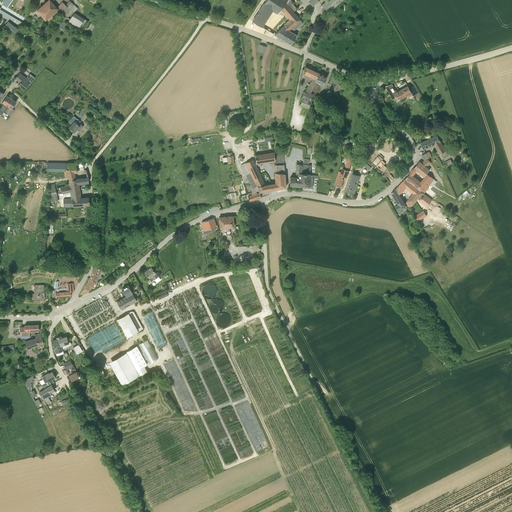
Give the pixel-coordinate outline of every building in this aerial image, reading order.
[(58,9),(51,2),(49,0),(48,0),(37,10),(45,20),(58,9)] [(287,15),(288,16),(288,17),(293,12),(285,3),(287,0),(266,0),(252,21),(262,27),(272,11),(277,14),(281,9),(287,15)] [(297,9),(291,2),(291,1),(290,0),(287,0),(285,3),(293,12),(297,9)] [(327,0),(322,5),(328,13),(342,0),(327,0)] [(64,15),(62,19),(68,22),(67,23),(78,29),(80,26),(83,27),(87,21),(84,19),(74,12),(70,19),(67,17),(73,10),(74,12),(78,8),(74,5),(70,1),(66,6),(63,2),(57,8),(64,15)] [(0,15),(10,21),(13,17),(0,9),(0,15)] [(300,20),(296,15),(293,18),(274,35),(280,38),(288,30),(289,30),(300,20)] [(24,23),(13,17),(10,21),(21,28),(24,23)] [(280,38),(283,40),(291,45),(297,35),(292,32),(293,30),(302,23),(300,20),(289,30),(288,30),(280,38)] [(9,21),(5,26),(15,34),(19,29),(9,21)] [(259,44),(258,49),(257,51),(264,53),(266,47),(259,44)] [(309,94),(319,73),(305,67),(305,70),(303,69),(300,82),(305,84),(308,85),(305,92),(304,91),(301,98),(302,99),(300,104),(308,108),(311,101),(310,100),(312,95),(309,94)] [(18,85),(24,90),(29,84),(27,83),(29,80),(19,73),(15,78),(20,82),(18,85)] [(321,87),(326,77),(319,73),(309,94),(312,95),(313,94),(315,95),(319,86),(321,87)] [(392,84),(386,86),(393,99),(397,97),(399,100),(408,95),(410,98),(419,93),(415,85),(409,88),(408,86),(397,92),(392,84)] [(0,114),(1,115),(3,111),(11,98),(7,95),(2,103),(3,104),(0,108),(0,114)] [(330,98),(323,95),(321,100),(328,104),(330,98)] [(16,101),(11,98),(3,111),(10,116),(14,110),(11,108),(16,101)] [(71,124),(68,127),(74,132),(77,129),(79,131),(83,126),(79,122),(80,121),(74,116),(68,122),(71,124)] [(438,136),(421,143),(424,149),(435,144),(442,157),(448,154),(438,136)] [(369,151),(363,157),(382,174),(383,173),(386,176),(391,171),(382,162),(382,163),(369,151)] [(223,162),(228,161),(228,163),(234,162),(233,155),(232,155),(232,152),(227,153),(228,156),(227,156),(227,157),(222,158),(223,162)] [(251,189),(252,192),(256,191),(259,190),(259,192),(285,187),(284,165),(282,152),(274,153),(275,160),(274,160),(274,164),(274,168),(275,172),(275,183),(264,185),(253,159),(241,165),(250,184),(253,188),(251,189)] [(274,153),(255,155),(256,163),(266,162),(274,160),(275,160),(274,153)] [(345,167),(349,169),(353,158),(348,157),(345,167)] [(430,170),(426,167),(421,163),(420,161),(413,169),(416,172),(417,170),(425,176),(430,170)] [(60,187),(61,187),(78,184),(88,182),(88,178),(77,179),(75,180),(72,169),(76,169),(75,164),(70,167),(70,173),(68,173),(68,174),(65,177),(69,177),(70,180),(69,181),(70,183),(66,184),(66,185),(60,187)] [(290,177),(290,186),(308,187),(312,187),(313,177),(309,177),(309,174),(306,173),(306,169),(308,169),(309,165),(296,164),(296,173),(298,174),(298,178),(290,177)] [(51,165),(51,174),(68,174),(68,173),(70,173),(70,167),(70,165),(51,165)] [(335,185),(340,187),(344,177),(346,177),(349,170),(343,168),(340,175),(338,175),(335,185)] [(420,182),(412,176),(410,173),(406,178),(424,192),(428,187),(427,187),(430,184),(434,179),(428,174),(421,183),(420,182)] [(346,191),(354,194),(360,176),(352,174),(346,191)] [(408,201),(405,204),(406,205),(409,209),(412,205),(413,205),(418,199),(420,200),(427,206),(432,200),(418,189),(405,179),(402,183),(406,186),(414,192),(407,200),(408,201)] [(80,198),(78,184),(61,187),(62,193),(71,192),(72,199),(64,199),(64,207),(89,205),(89,197),(80,198)] [(406,205),(405,204),(396,190),(392,193),(399,205),(396,206),(399,211),(406,206),(406,205)] [(56,191),(49,193),(49,198),(50,197),(51,203),(58,201),(56,191)] [(257,194),(256,191),(252,192),(252,193),(251,193),(252,195),(248,196),(249,201),(261,197),(260,193),(257,194)] [(233,216),(224,217),(226,235),(231,234),(230,227),(234,227),(233,216)] [(214,230),(213,227),(215,227),(213,219),(202,222),(204,230),(204,233),(205,233),(214,230)] [(96,282),(97,281),(101,272),(102,269),(95,266),(89,279),(96,282)] [(158,276),(151,267),(144,272),(149,278),(152,281),(154,279),(157,282),(160,279),(158,276)] [(91,285),(94,286),(96,282),(89,279),(86,286),(85,285),(83,289),(87,292),(89,291),(91,285)] [(70,292),(72,291),(74,291),(73,283),(67,283),(67,288),(58,289),(58,292),(56,292),(57,297),(70,296),(70,292)] [(32,299),(43,299),(42,293),(44,293),(44,285),(34,285),(34,293),(31,293),(32,299)] [(126,296),(132,293),(131,290),(131,289),(132,289),(132,288),(132,287),(131,286),(130,285),(129,285),(129,286),(128,286),(128,285),(122,288),(126,296)] [(132,293),(126,296),(117,301),(122,309),(137,301),(132,293)] [(133,311),(117,320),(128,338),(143,329),(133,311)] [(39,330),(39,325),(24,325),(24,327),(20,327),(20,335),(30,334),(29,331),(39,330)] [(56,337),(57,339),(60,347),(61,346),(62,350),(71,345),(70,342),(69,343),(66,336),(61,338),(61,336),(56,337)] [(35,338),(24,341),(27,350),(35,347),(35,346),(43,344),(41,337),(35,338)] [(62,350),(61,346),(60,347),(57,339),(53,341),(54,345),(53,345),(56,353),(62,350)] [(73,348),(77,354),(82,351),(78,344),(73,348)] [(130,358),(112,367),(122,386),(148,372),(145,367),(147,365),(137,347),(127,353),(130,358)] [(70,360),(63,364),(65,369),(73,365),(70,360)] [(22,365),(24,371),(31,369),(30,363),(22,365)] [(48,387),(51,385),(51,383),(53,382),(52,379),(55,378),(52,372),(49,373),(48,373),(41,377),(45,383),(46,382),(48,387)] [(69,376),(71,381),(78,377),(76,372),(69,376)] [(32,381),(30,376),(23,380),(27,388),(32,385),(30,382),(32,381)] [(55,390),(51,385),(48,387),(44,389),(44,390),(39,393),(43,399),(52,394),(51,393),(55,390)]
